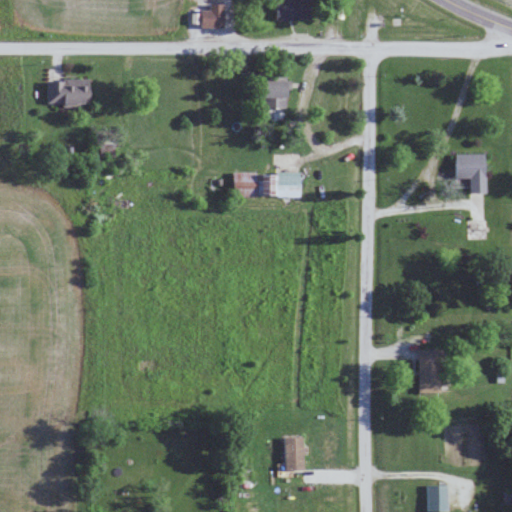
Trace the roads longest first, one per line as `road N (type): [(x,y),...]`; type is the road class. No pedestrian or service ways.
road 1 (residential): [(362,511),(366,46)]
road 2 (residential): [(255,47),(511,42)]
road 3 (residential): [(0,47),(255,47)]
